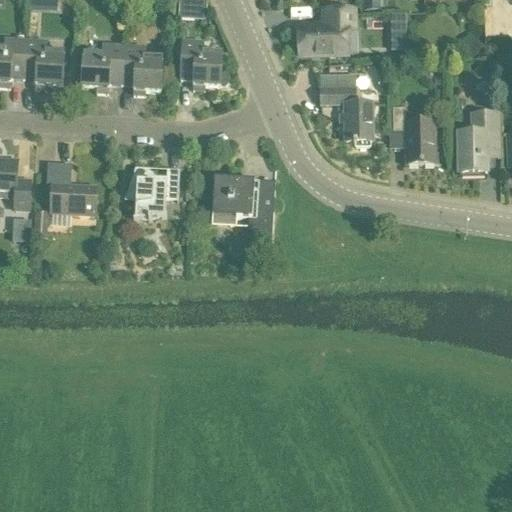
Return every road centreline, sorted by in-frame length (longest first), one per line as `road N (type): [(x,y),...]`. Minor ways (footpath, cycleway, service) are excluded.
road 1 (secondary): [(511,230),(379,212),(335,197),(302,168),(274,107)]
road 2 (residential): [(274,107),(179,130),(0,120)]
